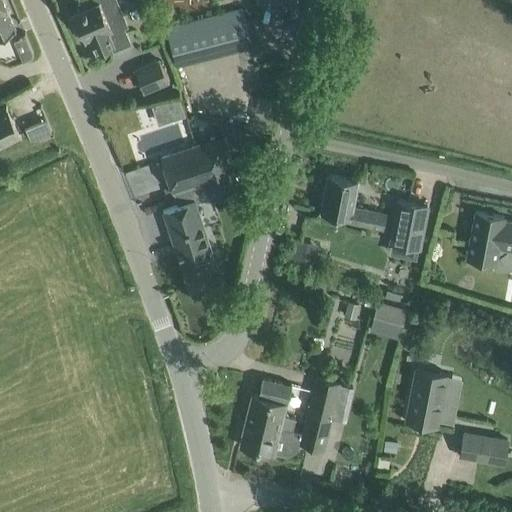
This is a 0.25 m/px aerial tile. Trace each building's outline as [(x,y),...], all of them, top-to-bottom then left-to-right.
[(0,0),(0,35),(15,28),(8,13),(9,12),(3,0),(0,0)] [(123,26),(127,25),(116,0),(97,0),(97,1),(73,11),(74,15),(71,16),(77,31),(80,29),(85,40),(91,37),(97,52),(112,45),(114,49),(130,42),(123,26)] [(251,45),(242,9),(166,28),(176,65),(196,59),(251,45)] [(134,69),(144,91),(168,81),(159,59),(134,69)] [(133,109),(138,127),(183,114),(178,96),(133,109)] [(0,146),(21,136),(6,105),(0,108),(0,146)] [(34,142),(50,126),(38,112),(21,128),(34,142)] [(209,198),(238,188),(232,171),(234,171),(223,136),(162,157),(173,191),(203,181),(209,198)] [(349,221),(382,227),(385,213),(352,206),(358,180),(327,174),(320,211),(350,216),(349,221)] [(194,198),(163,209),(188,286),(220,276),(194,198)] [(399,199),(391,242),(418,247),(427,204),(399,199)] [(511,220),(505,220),(506,216),(475,210),(467,256),(498,262),(500,248),(511,250),(511,220)] [(371,315),(403,322),(406,307),(375,300),(371,315)] [(446,371),(415,367),(408,421),(439,425),(446,371)] [(330,418),(339,380),(314,375),(306,412),(330,418)] [(292,430),(295,420),(281,416),(289,384),(262,377),(258,395),(251,393),(245,419),(292,430)] [(341,381),(339,380),(330,418),(306,412),(301,432),(292,430),(245,419),(239,444),(274,452),(275,451),(284,453),(289,453),(293,451),(298,446),(301,442),(323,448),(331,417),(346,420),(354,385),(341,383),(341,381)] [(507,439),(477,434),(478,423),(466,421),(460,455),(503,463),(507,439)]
